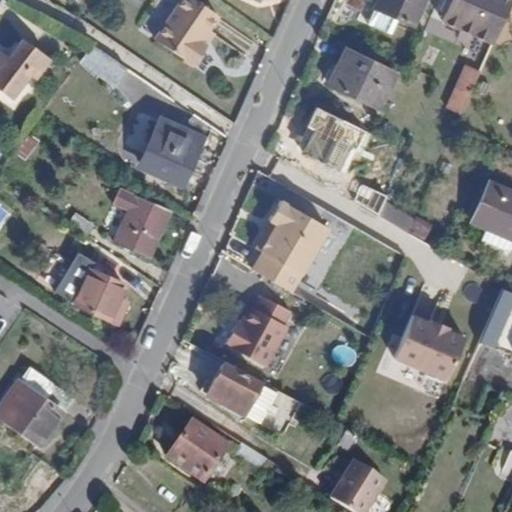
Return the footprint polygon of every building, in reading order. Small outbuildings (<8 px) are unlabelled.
[(191,70),(202,54),(195,49),(203,38),(217,19),(189,0),(183,0),(153,44),(191,70)] [(374,0),(373,3),(411,21),(419,0),(374,0)] [(511,0),(452,0),(443,21),(492,43),(511,0)] [(195,49),(202,54),(210,43),(203,38),(195,49)] [(53,54),(31,39),(20,54),(10,48),(0,63),(0,81),(17,93),(33,71),(39,74),(53,54)] [(387,68),(339,46),(321,82),(369,106),(387,68)] [(440,103),(454,110),(464,90),(451,83),(440,103)] [(344,169),(363,129),(322,109),(303,149),(344,169)] [(197,140),(159,124),(140,163),(179,181),(197,140)] [(511,194),(489,184),(473,219),(511,237),(511,194)] [(166,212),(133,198),(113,243),(145,258),(166,212)] [(335,227),(289,200),(277,219),(284,223),(260,264),(300,287),(335,227)] [(386,201),(379,215),(426,239),(433,225),(386,201)] [(72,214),(64,224),(84,238),(91,228),(72,214)] [(122,283),(87,268),(72,303),(108,318),(122,283)] [(511,352),(511,284),(503,281),(479,338),(511,352)] [(269,366),(292,325),(288,323),(294,311),(264,295),(258,307),(252,304),(229,344),(269,366)] [(469,337),(410,313),(392,357),(450,381),(469,337)] [(221,366),(207,394),(237,411),(252,382),(221,366)] [(12,405),(9,410),(15,413),(10,422),(41,441),(63,406),(31,387),(18,408),(12,405)] [(206,482),(227,446),(190,421),(168,458),(206,482)] [(245,443),(238,454),(259,468),(267,457),(245,443)] [(370,511),(390,480),(355,458),(330,499),(352,511),(370,511)] [(213,499),(231,511),(235,507),(229,503),(232,499),(218,490),(213,499)]
